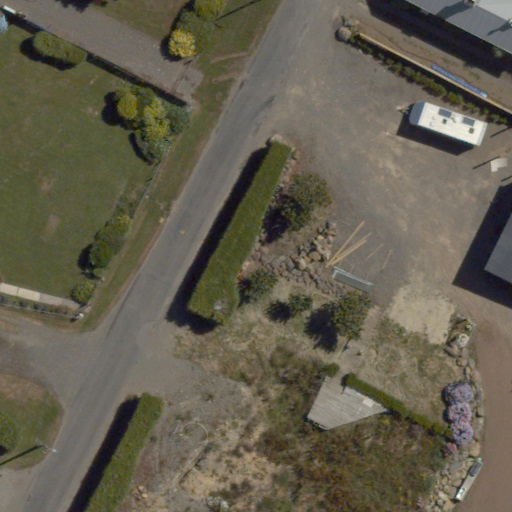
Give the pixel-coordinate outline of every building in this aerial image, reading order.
[(0,0),(0,41),(9,47),(37,0),(0,0)] [(511,0),(386,0),(380,13),(508,77),(511,68),(511,0)] [(376,189),(364,183),(370,172),(326,151),(321,161),(304,153),(271,221),(283,227),(275,244),(329,271),(337,253),(342,256),(376,189)] [(160,423),(110,511),(288,511),(308,448),(204,381),(182,436),(160,423)] [(387,451),(360,511),(447,511),(460,483),(387,451)]
